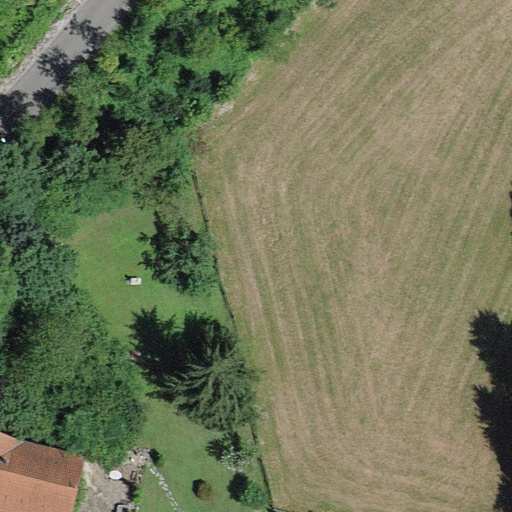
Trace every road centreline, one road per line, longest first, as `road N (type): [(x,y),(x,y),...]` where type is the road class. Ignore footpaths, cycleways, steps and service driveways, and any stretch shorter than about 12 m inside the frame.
road 1 (primary): [(201,511),(82,0)]
road 2 (residential): [(0,113),(107,0)]
